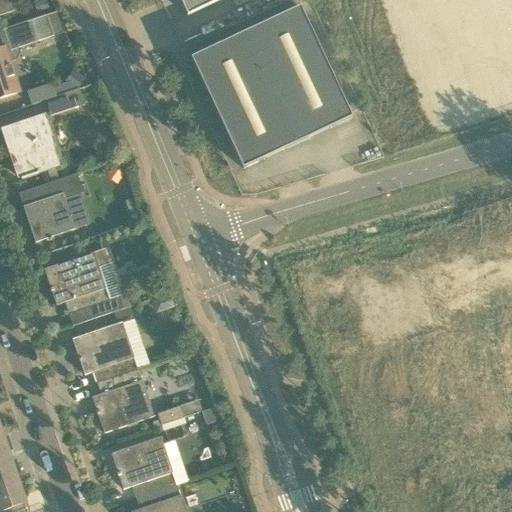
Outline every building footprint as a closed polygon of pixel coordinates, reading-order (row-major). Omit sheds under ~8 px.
[(0,0),(0,16),(16,12),(12,0),(0,0)] [(179,0),(188,16),(222,0),(179,0)] [(511,0),(340,0),(342,4),(351,0),(362,0),(402,98),(511,53),(511,0)] [(352,119),(300,8),(191,60),(243,170),(352,119)] [(17,49),(38,42),(63,34),(53,14),(0,31),(0,40),(3,50),(0,50),(0,99),(15,95),(10,79),(14,77),(9,64),(14,62),(19,55),(17,49)] [(72,72),(66,81),(77,90),(84,80),(72,72)] [(47,101),(53,116),(86,105),(81,90),(47,101)] [(22,181),(40,175),(40,174),(64,166),(47,115),(2,130),(11,157),(16,156),(23,178),(21,179),(22,181)] [(114,166),(106,177),(116,184),(124,173),(114,166)] [(52,240),(52,238),(75,230),(64,200),(84,194),(77,175),(50,184),(55,197),(23,208),(35,244),(49,239),(50,241),(52,240)] [(106,289),(99,269),(110,265),(105,250),(63,264),(44,271),(45,272),(47,271),(53,289),(50,290),(51,293),(54,292),(58,305),(56,305),(56,306),(65,303),(69,315),(91,308),(95,319),(128,308),(124,297),(109,302),(105,290),(106,289)] [(170,294),(153,300),(157,313),(175,307),(170,294)] [(511,511),(511,315),(368,360),(414,511),(511,511)] [(97,385),(137,370),(134,360),(134,359),(122,324),(73,340),(73,341),(75,341),(81,359),(78,360),(79,363),(82,362),(86,374),(84,375),(85,376),(93,373),(97,385)] [(179,343),(164,348),(165,352),(167,357),(192,349),(190,344),(181,347),(179,343)] [(141,382),(137,371),(137,370),(97,385),(101,395),(92,398),(92,399),(95,399),(99,412),(96,413),(97,416),(100,415),(106,433),(104,433),(104,434),(154,418),(142,382),(141,382)] [(162,426),(179,420),(184,419),(180,408),(158,415),(162,426)] [(215,408),(202,412),(206,425),(219,421),(215,408)] [(0,460),(11,457),(3,434),(0,434),(0,460)] [(132,488),(136,499),(176,486),(187,482),(174,443),(164,446),(161,438),(112,455),(112,456),(114,455),(120,473),(117,474),(118,477),(121,476),(125,489),(123,490),(123,491),(132,488)] [(0,486),(19,480),(11,457),(0,460),(0,486)] [(0,511),(10,511),(10,510),(27,504),(19,480),(0,486),(0,511)] [(180,497),(176,486),(136,499),(140,510),(134,511),(185,511),(181,497),(180,497)]
